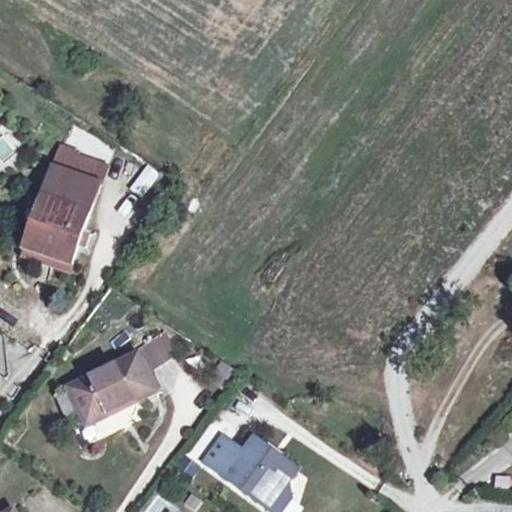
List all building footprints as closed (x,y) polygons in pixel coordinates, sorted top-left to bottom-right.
[(145,162),(129,191),(144,200),(161,171),(145,162)] [(55,169),(52,177),(97,191),(100,184),(55,169)] [(52,177),(27,248),(73,264),(97,191),(52,177)] [(70,271),(73,264),(27,248),(25,255),(70,271)] [(140,356),(72,388),(89,424),(157,392),(140,356)] [(242,375),(222,362),(210,380),(228,393),(242,375)] [(221,438),(203,462),(268,510),(281,492),(296,471),(253,440),(243,455),(221,438)] [(183,455),(177,467),(194,476),(200,463),(183,455)] [(280,511),(290,498),(281,492),(268,510),(271,511),(280,511)]
